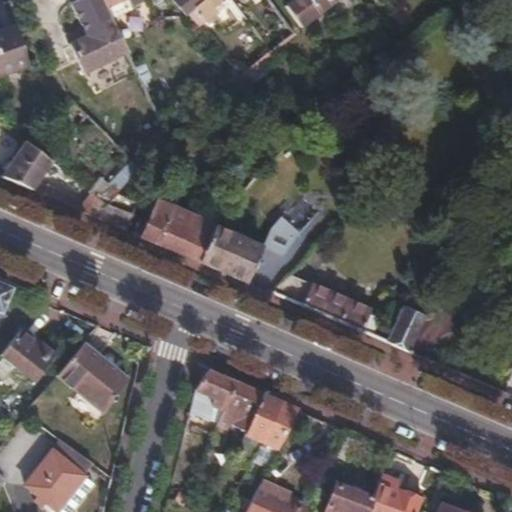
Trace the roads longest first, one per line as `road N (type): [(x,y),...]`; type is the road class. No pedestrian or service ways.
road 1 (secondary): [(186,308),(511,448)]
road 2 (residential): [(137,511),(186,308)]
road 3 (secondary): [(0,229),(186,308)]
